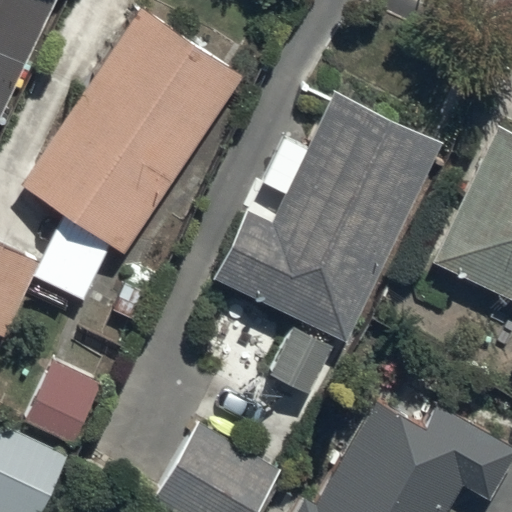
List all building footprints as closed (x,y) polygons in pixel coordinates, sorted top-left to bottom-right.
[(0,0),(0,116),(49,0),(0,0)] [(240,79),(137,12),(19,187),(60,219),(35,280),(84,302),(109,250),(122,259),(240,79)] [(437,147),(331,98),(306,151),(277,138),(255,184),(282,197),(270,221),(245,210),(213,278),(345,341),(437,147)] [(511,137),(491,128),(430,268),(511,304),(511,137)] [(0,340),(38,264),(0,244),(0,340)] [(291,330),(268,379),(305,396),(328,347),(291,330)] [(99,383),(50,361),(21,423),(72,445),(99,383)] [(421,432),(373,402),(314,503),(303,496),(293,511),(441,511),(460,482),(488,500),(511,461),(511,447),(439,402),(421,432)] [(254,511),(278,471),(198,424),(152,504),(165,511),(254,511)] [(38,511),(65,456),(0,426),(0,511),(38,511)]
